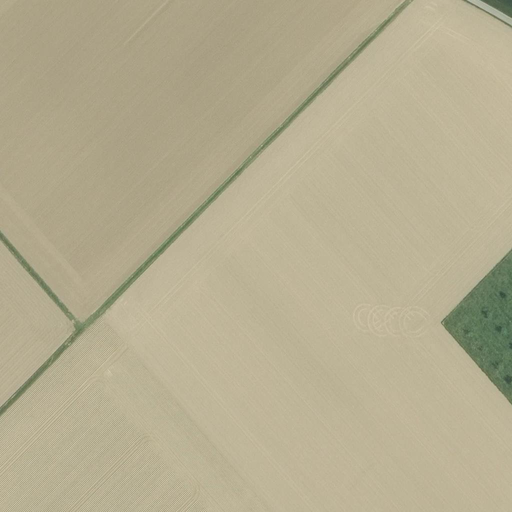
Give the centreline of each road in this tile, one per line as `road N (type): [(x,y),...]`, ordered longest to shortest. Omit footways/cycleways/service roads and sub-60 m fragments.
road 1 (track): [(0,413),(407,0)]
road 2 (track): [(82,329),(0,234)]
